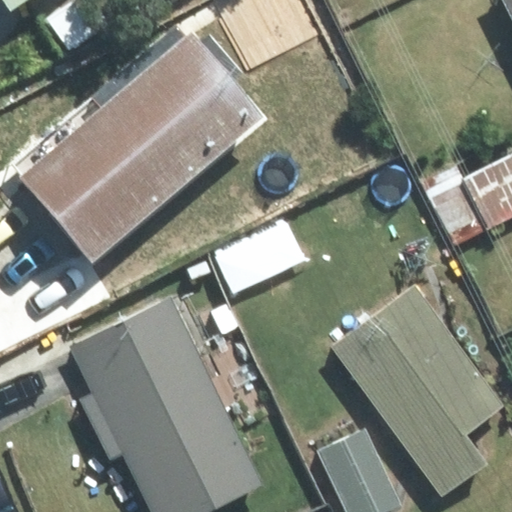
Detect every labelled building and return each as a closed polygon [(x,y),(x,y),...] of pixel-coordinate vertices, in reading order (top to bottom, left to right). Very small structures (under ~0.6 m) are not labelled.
[(0,0),(0,19),(2,23),(38,0),(0,0)] [(511,0),(486,0),(511,51),(511,0)] [(0,194),(84,284),(252,127),(155,23),(0,167),(0,194)] [(454,164),(416,181),(447,247),(511,216),(511,151),(460,177),(454,164)] [(408,288),(321,351),(434,502),(478,470),(457,441),(498,410),(408,288)] [(164,301),(61,349),(84,397),(72,403),(101,465),(113,459),(138,511),(210,511),(255,491),(164,301)] [(359,431),(309,454),(335,511),(390,511),(395,510),(359,431)]
